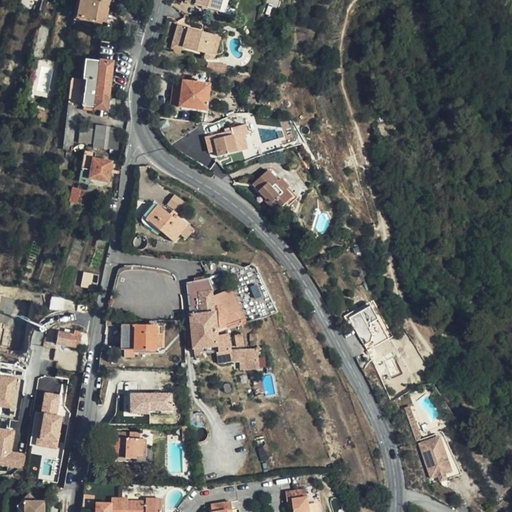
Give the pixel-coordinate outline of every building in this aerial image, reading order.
[(107,21),(111,0),(80,0),(77,15),(107,21)] [(219,11),(222,0),(198,0),(197,5),(219,11)] [(230,0),(222,0),(219,11),(227,13),(230,0)] [(183,41),(187,28),(180,26),(175,45),(186,48),(188,42),(183,41)] [(207,54),(212,35),(187,28),(183,41),(188,42),(186,48),(207,54)] [(213,32),(212,35),(207,54),(205,59),(211,61),(217,57),(222,38),(219,34),(213,32)] [(84,107),(88,108),(109,111),(114,71),(115,61),(87,58),(84,78),(87,79),(84,107)] [(210,70),(229,72),(230,64),(211,62),(210,70)] [(209,109),(212,85),(186,81),(183,106),(209,109)] [(46,111),(40,110),(38,119),(50,122),(55,103),(48,101),(46,111)] [(216,134),(217,138),(234,134),(238,151),(249,148),(246,134),(251,133),(248,123),(233,127),(233,129),(216,134)] [(94,148),(106,150),(108,126),(108,125),(96,125),(94,148)] [(106,150),(118,151),(121,127),(108,126),(106,150)] [(238,151),(234,134),(217,138),(216,134),(206,136),(210,152),(218,150),(220,156),(238,151)] [(107,182),(111,161),(93,157),(94,152),(85,151),(79,180),(88,182),(89,179),(107,182)] [(295,193),(280,179),(270,169),(256,184),(267,195),(268,192),(272,197),(270,198),(269,200),(279,210),(294,194),(295,193)] [(86,205),(89,190),(72,187),(70,202),(86,205)] [(173,241),(188,224),(177,214),(178,213),(166,203),(163,206),(160,204),(146,218),(173,241)] [(188,283),(193,332),(218,331),(246,322),(234,287),(214,297),(213,288),(209,278),(188,283)] [(373,307),(351,319),(353,322),(375,311),(373,307)] [(375,311),(353,322),(367,350),(373,347),(373,340),(370,335),(375,328),(382,325),(375,311)] [(125,333),(125,349),(160,349),(161,325),(128,324),(128,333),(125,333)] [(367,350),(369,356),(392,345),(382,325),(375,328),(370,335),(373,340),(373,347),(367,350)] [(80,347),(82,334),(79,334),(80,331),(73,330),(73,333),(59,331),(57,344),(80,347)] [(218,331),(193,332),(195,346),(219,344),(219,348),(208,349),(208,352),(233,351),(229,333),(218,334),(218,331)] [(244,334),(232,335),(233,347),(245,346),(244,334)] [(0,374),(0,405),(11,407),(16,377),(0,374)] [(47,391),(37,444),(58,448),(64,415),(59,414),(62,394),(47,391)] [(174,410),(174,393),(132,393),(133,414),(151,414),(151,410),(174,410)] [(192,396),(187,397),(186,414),(190,429),(198,427),(206,425),(203,411),(196,413),(192,396)] [(0,465),(25,467),(26,451),(13,450),(15,428),(0,427),(0,465)] [(147,437),(113,435),(112,454),(130,455),(129,462),(139,462),(140,455),(146,455),(147,437)] [(422,443),(424,447),(435,444),(437,452),(447,449),(454,477),(433,483),(435,487),(443,484),(444,486),(451,484),(450,483),(463,479),(448,440),(439,443),(438,439),(422,443)] [(435,444),(424,447),(433,483),(454,477),(447,449),(437,452),(435,444)] [(481,464),(497,486),(491,491),(496,498),(511,487),(491,457),(481,464)] [(288,490),(289,499),(295,499),(296,506),(296,511),(313,511),(312,497),(306,498),(305,488),(288,490)] [(52,511),(52,502),(42,503),(35,496),(22,509),(25,511),(52,511)] [(98,503),(98,511),(162,511),(163,498),(147,497),(147,502),(129,501),(129,499),(112,498),(112,504),(98,503)] [(229,511),(229,510),(235,510),(233,500),(211,503),(212,511),(229,511)]
